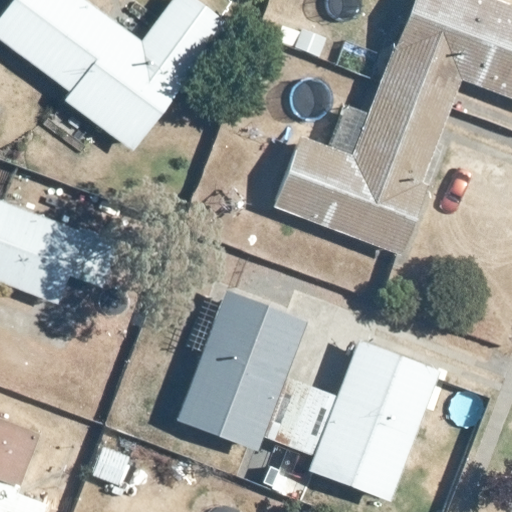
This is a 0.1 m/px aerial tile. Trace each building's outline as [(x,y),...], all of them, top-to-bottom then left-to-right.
[(167,0),(137,41),(81,0),(1,0),(0,2),(0,41),(64,89),(58,98),(127,149),(222,20),(194,0),(167,0)] [(404,0),(376,77),(452,104),(460,80),(511,98),(511,7),(492,0),(404,0)] [(355,238),(435,266),(453,216),(416,202),(452,104),(376,77),(342,172),(286,152),(267,206),(355,238)] [(116,244),(0,200),(0,283),(54,303),(64,276),(99,289),(116,244)] [(298,320),(218,288),(168,421),(220,441),(207,475),(263,496),(280,449),(309,460),(303,474),(386,506),(437,370),(355,339),(335,391),(279,370),(298,320)] [(0,412),(0,511),(39,511),(43,502),(12,491),(36,426),(0,412)] [(130,441),(100,430),(84,476),(114,487),(130,441)]
